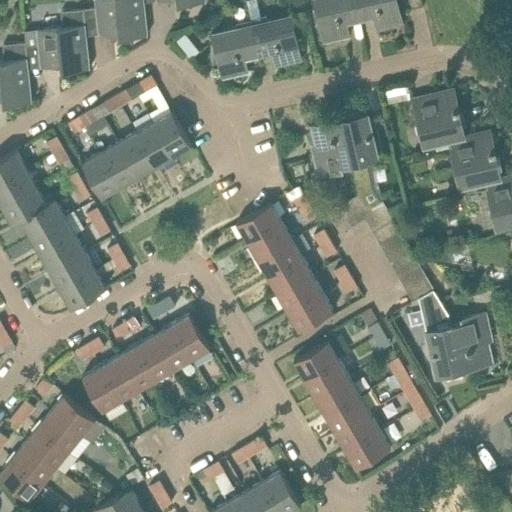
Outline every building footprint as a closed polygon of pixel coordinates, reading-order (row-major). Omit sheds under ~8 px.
[(95,0),(99,32),(120,30),(120,36),(149,32),(145,0),(95,0)] [(248,0),(254,24),(253,25),(259,51),(273,47),(277,63),(302,57),(292,13),(268,18),(267,12),(261,13),(257,0),(248,0)] [(315,0),(325,40),(350,34),(346,18),(360,15),(356,0),(315,0)] [(356,0),(360,15),(374,12),(378,27),(403,21),(398,0),(356,0)] [(26,40),(29,67),(62,63),(62,69),(91,66),(84,7),(61,9),(63,25),(25,29),(26,40)] [(259,51),(253,25),(239,28),(238,26),(213,31),(223,75),(249,70),(245,54),(259,51)] [(0,97),(4,97),(4,102),(33,99),(29,67),(26,40),(3,43),(5,58),(0,58),(0,97)] [(152,72),(141,79),(147,89),(158,83),(152,72)] [(127,87),(116,93),(122,103),(133,97),(127,87)] [(450,138),(465,135),(460,110),(461,110),(460,105),(459,106),(454,87),(413,97),(424,141),(444,136),(446,141),(450,139),(450,138)] [(116,93),(105,99),(111,110),(122,103),(116,93)] [(91,107),(80,114),(86,124),(97,117),(91,107)] [(173,108),(155,119),(175,154),(193,143),(173,108)] [(368,205),(380,198),(373,187),(367,160),(379,157),(368,111),(342,118),(353,163),(360,192),(368,205)] [(97,117),(86,124),(92,133),(110,122),(105,113),(97,117)] [(80,114),(70,120),(76,130),(86,124),(80,114)] [(353,163),(342,118),(312,125),(324,175),(344,170),(343,166),(353,163)] [(155,119),(137,129),(157,164),(175,154),(155,119)] [(137,129),(119,139),(139,174),(157,164),(137,129)] [(487,182),(502,176),(496,152),(498,152),(497,147),(495,147),(491,129),(465,135),(450,139),(461,182),(480,178),(481,183),(487,182)] [(58,134),(47,139),(54,150),(64,145),(58,134)] [(119,139),(101,149),(121,185),(139,174),(119,139)] [(64,145),(54,150),(60,161),(70,156),(64,145)] [(0,181),(27,166),(17,147),(0,156),(0,181)] [(121,185),(101,149),(83,160),(103,195),(121,185)] [(38,183),(27,166),(0,181),(0,199),(2,203),(38,183)] [(78,169),(68,175),(74,186),(84,180),(78,169)] [(511,173),(502,176),(487,182),(497,224),(511,220),(511,173)] [(84,180),(74,186),(80,197),(90,191),(84,180)] [(47,201),(38,183),(2,203),(12,221),(47,201)] [(305,191),(294,197),(300,207),(311,201),(305,191)] [(353,224),(366,217),(368,205),(360,192),(341,203),(353,224)] [(66,214),(56,197),(21,217),(31,234),(66,214)] [(366,217),(374,231),(395,219),(382,197),(380,198),(368,205),(366,217)] [(237,220),(247,238),(282,218),(272,200),(237,220)] [(311,201),(300,207),(307,219),(317,213),(311,201)] [(329,210),(341,231),(353,224),(341,203),(329,210)] [(88,211),(94,222),(104,216),(98,205),(88,211)] [(76,232),(66,214),(31,234),(41,252),(76,232)] [(104,216),(94,222),(100,233),(110,227),(104,216)] [(247,238),(258,256),(293,236),(282,218),(247,238)] [(374,231),(380,241),(401,229),(395,219),(374,231)] [(325,226),(314,232),(321,243),(331,237),(325,226)] [(380,241),(386,252),(407,240),(401,229),(380,241)] [(86,250),(76,232),(41,252),(51,270),(86,250)] [(258,256),(268,274),(303,254),(293,236),(258,256)] [(331,237),(321,243),(327,255),(338,248),(331,237)] [(108,246),(114,257),(124,251),(118,240),(108,246)] [(386,252),(392,263),(413,250),(407,240),(386,252)] [(450,245),(430,250),(437,257),(454,260),(450,245)] [(96,267),(86,250),(51,270),(61,287),(96,267)] [(392,263),(397,272),(419,260),(413,250),(392,263)] [(124,251),(114,257),(120,268),(131,262),(124,251)] [(268,274),(278,292),(313,272),(303,254),(268,274)] [(397,272),(404,284),(426,272),(419,260),(397,272)] [(345,261),(334,268),(341,279),(352,273),(345,261)] [(107,286),(96,267),(61,287),(72,306),(107,286)] [(278,292),(289,310),(324,290),(313,272),(278,292)] [(404,284),(413,300),(435,288),(426,272),(404,284)] [(352,273),(341,279),(347,290),(358,284),(352,273)] [(324,290),(289,310),(299,328),(334,308),(324,290)] [(170,293),(160,299),(166,310),(176,304),(170,293)] [(166,310),(160,299),(149,306),(154,315),(166,310)] [(191,311),(173,321),(193,356),(211,346),(191,311)] [(463,322),(453,324),(463,368),(493,361),(487,334),(491,333),(486,312),(462,318),(463,322)] [(135,314),(124,320),(130,330),(141,324),(135,314)] [(379,319),(368,325),(374,336),(385,330),(379,319)] [(130,330),(124,320),(113,327),(118,336),(130,330)] [(173,321),(155,332),(175,367),(193,356),(173,321)] [(463,368),(453,324),(427,330),(437,373),(463,368)] [(7,328),(0,332),(0,339),(3,345),(13,339),(7,328)] [(385,330),(374,336),(381,348),(392,342),(385,330)] [(155,332),(137,342),(158,377),(175,367),(155,332)] [(100,334),(88,341),(94,351),(106,344),(100,334)] [(294,358),(305,376),(340,355),(329,338),(294,358)] [(94,351),(88,341),(78,347),(84,357),(94,351)] [(137,342),(119,352),(140,388),(158,377),(137,342)] [(119,352),(101,363),(122,398),(133,392),(137,396),(143,393),(140,388),(119,352)] [(305,376),(315,394),(350,373),(340,355),(305,376)] [(399,355),(388,361),(395,371),(405,365),(399,355)] [(411,362),(405,365),(411,375),(416,384),(423,380),(412,361),(411,362)] [(122,398),(101,363),(83,373),(104,409),(122,398)] [(405,365),(395,371),(400,381),(411,375),(405,365)] [(315,394),(325,411),(360,391),(350,373),(315,394)] [(37,385),(46,392),(54,382),(45,375),(37,385)] [(409,396),(415,407),(426,401),(419,390),(409,396)] [(65,391),(52,407),(83,433),(96,417),(65,391)] [(325,411),(336,429),(371,409),(360,391),(325,411)] [(26,398),(19,407),(28,414),(36,405),(26,398)] [(137,405),(150,426),(161,420),(148,398),(137,405)] [(426,401),(415,407),(422,418),(432,412),(426,401)] [(28,414),(19,407),(11,417),(20,425),(28,414)] [(52,407),(39,423),(70,449),(83,433),(52,407)] [(336,429),(346,447),(381,427),(371,409),(336,429)] [(39,423),(26,439),(57,465),(70,449),(39,423)] [(381,427),(346,447),(356,465),(391,445),(381,427)] [(0,430),(0,445),(2,447),(9,437),(0,430)] [(262,434),(244,444),(250,454),(268,444),(262,434)] [(26,439),(12,455),(44,481),(57,465),(26,439)] [(250,454),(244,444),(233,450),(239,461),(250,454)] [(44,481),(12,455),(0,470),(0,472),(31,497),(44,481)] [(219,458),(208,465),(214,475),(225,469),(219,458)] [(214,475),(208,465),(197,471),(203,481),(214,475)] [(282,468),(264,478),(283,511),(285,511),(302,503),(282,468)] [(115,485),(105,478),(99,487),(109,493),(115,485)] [(150,484),(156,495),(167,489),(160,478),(150,484)] [(283,511),(264,478),(246,489),(259,511),(283,511)] [(96,505),(100,511),(124,511),(142,502),(131,485),(96,505)] [(167,489),(156,495),(164,508),(174,502),(167,489)] [(259,511),(246,489),(228,499),(235,511),(259,511)] [(235,511),(228,499),(210,510),(211,511),(235,511)] [(124,511),(147,511),(142,502),(124,511)]
